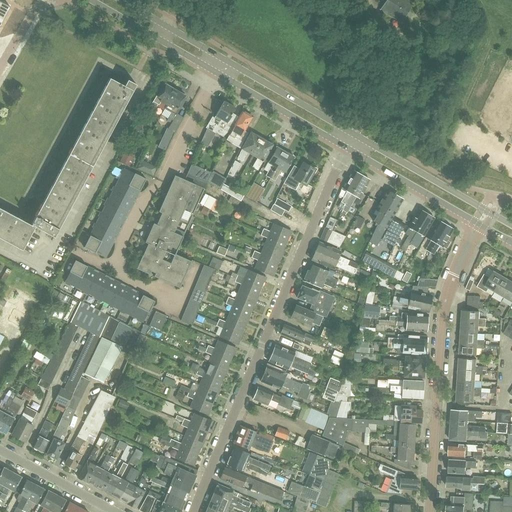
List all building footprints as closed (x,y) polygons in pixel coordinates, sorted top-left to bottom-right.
[(386,0),(380,10),(388,15),(401,22),(413,3),(408,0),(386,0)] [(0,1),(0,22),(1,23),(10,7),(10,6),(0,1)] [(0,207),(0,237),(22,250),(35,226),(55,237),(136,84),(128,79),(124,86),(110,78),(31,224),(0,207)] [(166,105),(176,89),(172,86),(169,86),(165,84),(158,96),(157,95),(150,107),(155,110),(160,101),(166,105)] [(181,92),(176,89),(166,105),(161,115),(173,122),(180,109),(178,108),(185,96),(181,94),(181,92)] [(207,129),(200,144),(207,147),(215,132),(214,131),(221,119),(232,126),(237,115),(232,112),(235,108),(234,107),(235,106),(230,103),(230,104),(224,101),(214,118),(212,117),(206,128),(207,129)] [(242,111),(234,125),(226,139),(240,148),(248,133),(244,131),(252,116),(242,111)] [(163,136),(158,147),(166,151),(171,140),(175,132),(167,128),(163,136)] [(262,137),(257,134),(256,136),(251,133),(242,149),(243,149),(238,159),(242,162),(248,151),(253,154),(262,137)] [(268,141),(262,137),(253,154),(258,157),(253,167),(257,170),(271,145),(267,142),(268,141)] [(231,144),(225,141),(220,152),(225,154),(231,144)] [(266,176),(270,178),(285,153),(282,151),(283,150),(278,147),(278,148),(276,147),(268,162),(273,165),(266,176)] [(135,155),(124,150),(119,161),(130,166),(135,155)] [(288,154),(285,153),(270,178),(274,181),(281,169),(285,172),(293,158),(292,157),(293,156),(289,153),(288,154)] [(235,161),(228,174),(233,177),(241,164),(235,161)] [(303,163),(298,173),(297,175),(290,171),(283,184),(294,190),(299,181),(305,185),(314,169),(303,163)] [(207,183),(211,173),(191,164),(187,174),(197,178),(207,183)] [(140,190),(146,179),(134,173),(134,174),(131,173),(131,172),(124,169),(123,170),(122,169),(120,173),(122,173),(118,180),(140,190)] [(220,189),(223,184),(225,178),(212,171),(207,182),(220,189)] [(341,201),(344,204),(361,175),(354,171),(343,189),(347,191),(341,201)] [(154,276),(179,288),(191,261),(175,254),(207,183),(197,178),(194,184),(174,175),(158,212),(161,213),(156,224),(153,223),(145,242),(147,243),(136,268),(149,274),(151,271),(155,273),(154,276)] [(359,198),(369,180),(361,175),(344,204),(341,209),(345,212),(355,196),(359,198)] [(113,191),(134,202),(140,190),(118,180),(114,187),(113,187),(111,190),(113,191)] [(223,184),(220,189),(232,196),(235,191),(223,184)] [(241,193),(246,196),(251,188),(246,185),(241,193)] [(256,191),(251,188),(246,196),(257,202),(260,197),(254,194),(256,191)] [(374,224),(376,226),(394,195),(387,190),(376,209),(373,214),(376,216),(373,221),(375,222),(374,224)] [(113,191),(109,198),(107,198),(106,201),(128,213),(134,202),(113,191)] [(232,196),(240,201),(243,196),(235,191),(232,196)] [(219,201),(205,194),(200,203),(204,206),(200,213),(205,215),(209,209),(212,210),(211,211),(217,213),(219,209),(216,207),(219,201)] [(394,195),(376,226),(371,236),(378,240),(385,227),(386,228),(392,219),(391,218),(397,208),(402,199),(394,195)] [(288,212),(291,206),(277,198),(273,204),(288,212)] [(101,213),(122,224),(128,213),(106,201),(104,205),(105,205),(101,213)] [(273,205),(270,210),(281,216),(284,211),(273,205)] [(405,250),(405,248),(410,240),(426,213),(419,209),(412,219),(408,227),(404,233),(408,236),(407,238),(401,248),(405,250)] [(122,224),(101,213),(100,212),(98,216),(99,217),(95,224),(117,235),(122,224)] [(410,240),(414,243),(420,233),(423,235),(428,227),(434,218),(426,213),(410,240)] [(357,216),(352,225),(359,229),(364,219),(357,216)] [(383,237),(395,243),(404,225),(393,219),(383,237)] [(431,240),(425,249),(423,255),(427,258),(429,252),(445,224),(438,220),(427,238),(431,240)] [(90,236),(111,246),(117,235),(95,224),(94,224),(92,227),(94,228),(90,236)] [(263,229),(261,232),(286,242),(291,231),(273,224),(270,232),(263,229)] [(453,229),(445,224),(429,252),(433,254),(439,245),(446,249),(450,243),(446,241),(453,229)] [(331,231),(326,229),(324,228),(320,239),(322,240),(326,242),(331,231)] [(331,231),(326,242),(338,248),(345,237),(331,231)] [(264,246),(282,253),(286,242),(261,232),(260,236),(267,239),(264,246)] [(90,236),(87,241),(86,240),(84,243),(85,244),(84,247),(89,250),(89,251),(90,250),(93,252),(93,253),(94,252),(95,253),(95,252),(105,257),(111,246),(90,236)] [(347,265),(356,269),(358,264),(339,256),(341,251),(319,242),(315,251),(347,264),(347,265)] [(228,251),(227,251),(234,254),(236,248),(230,246),(228,251)] [(254,250),(253,254),(277,265),(282,253),(264,246),(261,253),(254,250)] [(354,273),(356,269),(347,265),(347,264),(315,251),(311,259),(333,269),(335,265),(354,273)] [(362,261),(380,270),(385,262),(366,252),(362,261)] [(272,276),(277,265),(253,254),(251,258),(258,260),(255,268),(272,276)] [(87,266),(75,260),(69,271),(70,272),(69,275),(68,274),(68,275),(69,275),(65,282),(66,282),(65,284),(69,285),(70,284),(76,287),(87,266)] [(309,263),(306,272),(336,284),(337,280),(326,275),(328,271),(309,263)] [(393,277),(396,270),(397,268),(387,263),(383,272),(393,277)] [(86,294),(87,293),(98,272),(87,266),(76,287),(84,291),(83,292),(86,294)] [(232,273),(230,277),(260,290),(266,278),(248,270),(244,278),(232,273)] [(403,274),(396,270),(393,277),(400,281),(403,274)] [(201,271),(199,276),(210,281),(212,275),(201,271)] [(494,292),(503,276),(493,271),(490,277),(484,274),(477,286),(486,292),(488,288),(494,292)] [(87,293),(95,297),(94,298),(98,300),(109,278),(98,272),(87,293)] [(336,284),(306,272),(303,280),(321,287),(323,283),(334,288),(336,284)] [(406,272),(402,280),(407,283),(411,274),(406,272)] [(210,281),(199,276),(197,281),(208,286),(210,281)] [(348,278),(342,276),(340,282),(346,284),(348,278)] [(494,292),(504,297),(511,282),(511,281),(503,276),(494,292)] [(238,293),(256,301),(260,290),(230,277),(229,280),(241,285),(238,293)] [(109,304),(120,283),(109,278),(98,300),(101,302),(102,300),(109,304)] [(120,283),(109,304),(109,306),(112,308),(113,306),(121,310),(132,289),(120,283)] [(360,283),(357,291),(365,294),(367,286),(360,283)] [(300,291),(298,290),(296,295),(298,296),(297,297),(311,303),(312,304),(310,310),(326,317),(329,311),(324,309),(330,295),(328,294),(319,291),(311,287),(311,289),(302,285),(300,291)] [(395,291),(393,296),(430,304),(432,295),(426,294),(428,286),(417,286),(412,286),(410,295),(395,291)] [(132,316),(143,295),(132,289),(121,310),(120,312),(123,313),(124,312),(132,316)] [(49,299),(65,307),(70,298),(54,290),(49,299)] [(367,291),(365,303),(371,304),(373,292),(367,291)] [(203,297),(192,293),(190,298),(201,303),(203,297)] [(228,297),(227,301),(251,311),(256,301),(238,293),(235,300),(228,297)] [(132,316),(138,319),(137,321),(141,322),(141,321),(142,321),(146,315),(147,315),(146,314),(147,312),(149,312),(154,301),(143,295),(132,316)] [(359,295),(357,304),(362,305),(365,297),(359,295)] [(430,304),(393,296),(392,301),(408,305),(407,307),(428,312),(430,304)] [(246,323),(251,311),(227,301),(225,304),(232,307),(228,316),(246,323)] [(198,308),(187,304),(185,309),(196,314),(198,308)] [(79,326),(91,332),(100,337),(110,317),(103,314),(102,317),(78,305),(70,322),(79,326)] [(295,305),(290,317),(309,324),(310,322),(320,326),(322,322),(323,319),(324,317),(295,305)] [(363,317),(379,318),(380,306),(365,305),(363,317)] [(155,311),(149,325),(160,330),(167,316),(155,311)] [(485,323),(486,319),(479,319),(479,312),(461,311),(461,322),(485,323)] [(389,316),(389,320),(427,323),(427,315),(401,312),(401,317),(389,316)] [(219,319),(218,323),(242,333),(246,323),(228,316),(226,322),(219,319)] [(140,332),(110,317),(100,337),(98,342),(95,347),(93,352),(90,358),(88,363),(85,368),(83,373),(104,383),(122,346),(124,348),(127,341),(134,344),(140,332)] [(207,322),(216,326),(223,329),(220,337),(237,344),(242,333),(218,323),(208,319),(207,322)] [(361,319),(361,327),(369,327),(369,319),(361,319)] [(384,324),(390,325),(405,326),(405,329),(426,331),(427,323),(389,320),(389,321),(375,319),(375,325),(377,325),(376,331),(383,332),(384,324)] [(76,332),(79,326),(70,322),(67,327),(76,332)] [(485,328),(485,323),(461,322),(460,332),(478,334),(478,327),(485,328)] [(315,341),(316,338),(284,324),(280,334),(309,346),(310,342),(316,344),(317,341),(315,341)] [(503,334),(509,338),(511,332),(511,326),(509,325),(503,334)] [(74,337),(76,332),(67,327),(64,332),(74,337)] [(318,336),(331,341),(335,332),(322,327),(318,336)] [(359,330),(357,341),(363,342),(365,331),(359,330)] [(64,332),(62,338),(71,342),(74,337),(64,332)] [(98,342),(100,337),(91,332),(88,337),(98,342)] [(477,340),(478,334),(460,332),(460,343),(484,345),(484,341),(477,340)] [(387,338),(387,343),(425,345),(426,336),(403,334),(403,335),(397,335),(397,339),(387,338)] [(88,337),(86,343),(95,347),(98,342),(88,337)] [(69,347),(71,342),(62,338),(59,343),(69,347)] [(320,338),(317,345),(325,349),(328,341),(320,338)] [(200,342),(198,346),(231,360),(236,348),(218,341),(215,349),(200,342)] [(357,342),(356,352),(367,353),(368,343),(357,342)] [(66,353),(69,347),(59,343),(57,348),(66,353)] [(86,343),(83,348),(93,352),(95,347),(86,343)] [(397,352),(425,354),(425,345),(387,343),(382,343),(382,345),(387,345),(386,348),(397,349),(397,352)] [(499,346),(484,345),(460,343),(459,354),(476,355),(477,349),(484,349),(484,350),(491,351),(491,349),(499,350),(499,346)] [(275,344),(271,353),(309,369),(311,364),(310,363),(293,356),(294,352),(275,344)] [(212,356),(208,363),(227,371),(231,360),(198,346),(197,350),(212,356)] [(66,353),(57,348),(54,353),(63,358),(66,353)] [(83,348),(81,353),(90,358),(93,352),(83,348)] [(334,350),(331,357),(340,360),(343,354),(334,350)] [(33,357),(48,365),(50,360),(36,352),(33,357)] [(61,363),(63,358),(54,353),(52,359),(61,363)] [(78,358),(88,363),(90,358),(81,353),(78,358)] [(307,373),(309,369),(271,353),(268,361),(287,369),(289,366),(307,373)] [(383,365),(393,366),(424,367),(424,362),(423,362),(423,358),(406,357),(406,362),(394,361),(394,360),(383,359),(383,365)] [(78,358),(76,363),(85,368),(88,363),(78,358)] [(459,358),(458,369),(485,371),(487,371),(487,367),(483,367),(476,367),(476,359),(459,358)] [(58,368),(61,363),(52,359),(49,364),(58,368)] [(76,363),(73,369),(83,373),(85,368),(76,363)] [(197,372),(222,382),(227,371),(208,363),(205,371),(199,368),(197,372)] [(56,374),(58,368),(49,364),(46,369),(56,374)] [(291,376),(286,374),(266,365),(263,373),(300,389),(301,385),(289,380),(291,376)] [(423,373),(424,367),(393,366),(393,370),(405,370),(405,375),(422,376),(422,373),(423,373)] [(43,374),(53,379),(56,374),(46,369),(43,374)] [(83,373),(73,369),(71,374),(80,378),(83,373)] [(485,375),(485,371),(458,369),(457,380),(475,381),(475,375),(483,375),(485,375)] [(203,378),(199,386),(217,393),(222,382),(197,372),(196,375),(203,378)] [(263,373),(260,381),(279,389),(281,386),(298,393),(296,396),(306,400),(306,399),(309,392),(307,392),(300,389),(263,373)] [(51,384),(53,379),(43,374),(41,379),(51,384)] [(78,384),(79,382),(80,378),(71,374),(68,379),(78,384)] [(342,383),(341,385),(350,386),(352,386),(352,382),(352,375),(345,374),(345,376),(345,380),(343,379),(342,383)] [(175,382),(164,377),(162,382),(173,387),(175,382)] [(338,393),(341,385),(342,383),(343,379),(337,377),(336,380),(330,378),(326,388),(338,393)] [(49,390),(51,384),(41,379),(38,385),(49,390)] [(75,389),(76,386),(78,384),(68,379),(66,384),(75,389)] [(388,383),(388,387),(423,389),(423,381),(402,379),(402,384),(388,383)] [(474,388),(475,381),(457,380),(457,391),(481,393),(481,388),(474,388)] [(63,390),(73,394),(74,391),(75,389),(66,384),(63,390)] [(347,396),(347,391),(350,392),(350,386),(341,385),(338,393),(337,396),(347,396)] [(190,390),(188,394),(213,404),(217,393),(199,386),(196,393),(190,390)] [(20,396),(28,401),(34,391),(26,387),(20,396)] [(282,395),(281,397),(257,387),(252,399),(267,405),(269,399),(278,403),(277,405),(289,410),(290,408),(293,409),(296,401),(282,395)] [(401,397),(422,398),(423,389),(388,387),(385,387),(377,387),(376,387),(371,387),(371,391),(401,393),(401,397)] [(69,401),(72,396),(73,394),(63,390),(60,388),(55,400),(67,406),(69,401)] [(338,393),(326,388),(322,398),(323,399),(330,402),(334,403),(335,402),(336,397),(337,396),(338,393)] [(72,450),(64,464),(74,469),(77,463),(81,455),(77,453),(83,441),(85,442),(89,435),(95,439),(99,431),(100,429),(103,423),(107,415),(109,411),(115,397),(112,395),(101,390),(88,416),(70,449),(72,450)] [(481,393),(457,391),(456,402),(473,403),(474,396),(481,396),(481,393)] [(175,398),(182,401),(185,395),(177,392),(175,398)] [(213,404),(188,394),(187,397),(193,400),(190,408),(208,415),(213,404)] [(55,458),(57,459),(64,443),(59,441),(62,435),(65,437),(68,430),(67,430),(70,423),(73,417),(76,410),(78,405),(81,401),(72,396),(69,401),(67,406),(64,413),(61,419),(58,426),(55,432),(52,438),(54,439),(47,454),(51,456),(51,458),(54,459),(55,458)] [(337,417),(345,418),(346,418),(347,412),(350,410),(350,402),(346,402),(347,396),(337,396),(336,397),(335,402),(341,402),(340,404),(337,417)] [(0,422),(12,401),(13,399),(8,397),(0,411),(0,422)] [(120,400),(117,406),(126,410),(129,403),(120,400)] [(0,431),(6,434),(14,418),(21,405),(12,401),(0,422),(0,431)] [(329,416),(329,417),(337,417),(340,404),(341,402),(335,402),(334,403),(330,402),(326,414),(329,415),(329,416)] [(305,421),(310,409),(302,405),(297,418),(305,421)] [(399,421),(421,422),(421,411),(414,410),(414,407),(401,406),(395,406),(394,415),(383,414),(383,419),(394,420),(399,420),(399,421)] [(482,412),(451,410),(451,420),(468,421),(468,416),(479,416),(480,414),(482,414),(482,412)] [(503,413),(501,413),(498,413),(497,423),(501,423),(503,423),(507,424),(511,424),(511,414),(503,413)] [(176,421),(182,423),(207,433),(212,422),(194,414),(191,422),(178,417),(176,421)] [(336,441),(343,446),(344,443),(348,430),(351,431),(352,419),(346,418),(345,418),(337,417),(329,417),(323,430),(321,435),(336,441)] [(368,424),(368,420),(364,420),(359,419),(358,431),(363,432),(365,432),(365,428),(368,428),(368,424)] [(394,426),(393,435),(398,435),(414,436),(415,424),(399,423),(399,421),(399,420),(394,420),(383,419),(383,421),(368,420),(368,424),(394,426)] [(25,441),(33,426),(20,420),(12,435),(25,441)] [(468,426),(468,421),(451,420),(450,429),(484,432),(485,432),(485,427),(479,427),(468,426)] [(45,421),(42,428),(33,447),(33,448),(34,449),(36,451),(38,450),(43,452),(49,441),(45,439),(52,424),(45,421)] [(207,433),(182,423),(181,426),(188,429),(185,437),(203,444),(207,433)] [(511,423),(511,424),(507,424),(503,423),(501,423),(497,423),(496,432),(507,433),(511,433),(511,423)] [(259,431),(258,434),(255,433),(256,432),(240,425),(237,434),(269,447),(272,440),(273,436),(259,431)] [(285,442),(288,433),(278,429),(274,437),(274,438),(285,442)] [(484,437),(484,432),(450,429),(449,440),(467,441),(467,436),(478,436),(484,437)] [(99,439),(106,442),(108,437),(101,433),(99,439)] [(249,449),(250,445),(267,452),(269,447),(237,434),(233,443),(249,449)] [(398,448),(414,449),(414,436),(398,435),(393,435),(386,434),(386,438),(393,438),(393,440),(398,440),(398,448)] [(306,448),(333,459),(338,445),(311,435),(306,448)] [(171,439),(169,442),(198,455),(203,444),(185,437),(182,443),(171,439)] [(159,443),(172,448),(179,451),(176,459),(194,466),(198,455),(169,442),(161,438),(159,443)] [(343,446),(342,447),(358,454),(360,450),(344,443),(343,446)] [(449,443),(448,456),(465,457),(465,455),(467,456),(467,451),(483,453),(483,446),(449,443)] [(86,482),(96,465),(92,463),(96,455),(95,455),(98,449),(94,447),(78,478),(86,482)] [(233,447),(229,455),(268,471),(270,466),(259,462),(248,457),(250,454),(233,447)] [(413,461),(414,449),(398,448),(390,447),(390,452),(397,452),(397,460),(394,460),(394,463),(408,469),(411,469),(411,461),(413,461)] [(142,455),(143,452),(136,448),(132,456),(139,460),(142,455)] [(143,452),(142,455),(151,458),(152,453),(144,450),(143,452)] [(304,465),(311,468),(317,455),(309,452),(304,465)] [(86,482),(95,487),(111,456),(108,455),(101,467),(96,465),(86,482)] [(229,455),(226,463),(243,470),(245,467),(255,471),(266,475),(268,471),(229,455)] [(315,477),(324,481),(321,487),(332,491),(336,480),(339,474),(328,469),(332,461),(317,455),(311,468),(309,475),(315,477)] [(95,487),(103,491),(112,473),(108,471),(115,459),(111,456),(95,487)] [(197,470),(166,457),(161,468),(165,470),(163,473),(173,477),(172,480),(162,476),(160,480),(188,493),(197,470)] [(447,467),(447,469),(448,470),(448,472),(465,473),(465,467),(476,468),(476,461),(449,460),(449,465),(447,467)] [(103,491),(111,495),(120,478),(128,464),(123,462),(116,476),(112,473),(103,491)] [(401,489),(415,490),(415,488),(417,487),(417,484),(416,483),(416,477),(402,476),(402,472),(398,470),(380,463),(378,468),(394,475),(393,479),(391,478),(391,479),(392,479),(387,492),(384,492),(384,493),(402,495),(402,494),(400,494),(401,489)] [(111,495),(119,499),(135,469),(132,467),(125,480),(120,478),(111,495)] [(224,467),(220,478),(242,487),(244,481),(252,484),(250,489),(265,495),(278,500),(282,490),(269,485),(224,467)] [(0,494),(12,472),(11,472),(10,471),(7,469),(6,468),(4,468),(3,468),(0,473),(0,494)] [(119,499),(127,504),(136,486),(133,484),(135,479),(135,478),(139,471),(135,469),(119,499)] [(13,473),(12,472),(0,494),(0,498),(3,500),(9,489),(13,491),(20,477),(19,476),(19,475),(14,472),(13,473)] [(168,490),(167,494),(185,501),(188,493),(160,480),(152,476),(150,481),(168,490)] [(471,476),(471,478),(447,476),(446,487),(462,488),(462,490),(478,491),(478,484),(485,484),(485,477),(471,476)] [(320,490),(321,487),(324,481),(315,477),(311,486),(320,490)] [(34,484),(34,483),(29,480),(28,481),(26,480),(16,499),(18,502),(19,503),(13,511),(20,511),(35,485),(34,484)] [(136,486),(127,504),(136,508),(148,485),(145,483),(141,489),(136,486)] [(217,484),(214,493),(241,504),(245,506),(249,507),(251,502),(231,494),(233,491),(217,484)] [(37,485),(35,485),(20,511),(26,511),(33,501),(36,504),(44,489),(42,488),(42,487),(37,485)] [(319,492),(319,491),(304,485),(301,495),(316,501),(319,492)] [(321,487),(320,490),(319,491),(319,492),(329,497),(332,491),(321,487)] [(47,511),(57,495),(48,490),(40,505),(44,507),(41,511),(47,511)] [(185,501),(167,494),(165,497),(149,490),(147,495),(181,510),(185,501)] [(319,492),(316,501),(314,503),(325,508),(329,497),(319,492)] [(241,504),(214,493),(210,501),(226,507),(232,510),(233,507),(243,511),(245,506),(241,504)] [(291,511),(306,511),(310,499),(297,494),(291,511)] [(59,511),(66,500),(57,495),(47,511),(59,511)] [(180,511),(181,510),(147,495),(139,510),(142,511),(180,511)] [(445,510),(446,511),(445,511),(467,511),(463,511),(464,505),(464,497),(450,496),(450,505),(446,504),(446,506),(445,507),(445,510)] [(511,496),(504,496),(503,501),(490,501),(490,504),(495,505),(501,505),(506,505),(511,506),(511,505),(511,496)] [(231,511),(232,510),(226,507),(210,501),(207,509),(214,511),(231,511)] [(75,511),(78,507),(68,502),(62,511),(75,511)]
